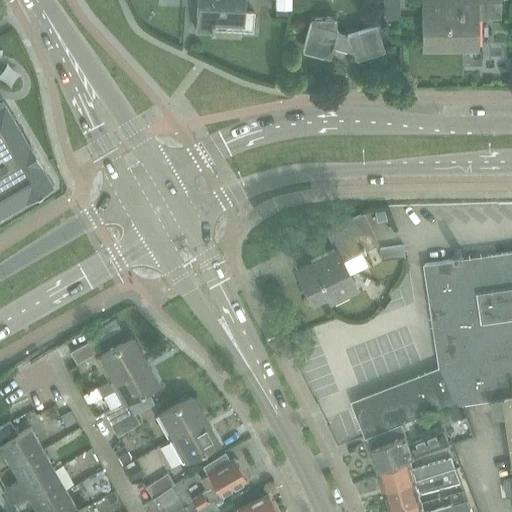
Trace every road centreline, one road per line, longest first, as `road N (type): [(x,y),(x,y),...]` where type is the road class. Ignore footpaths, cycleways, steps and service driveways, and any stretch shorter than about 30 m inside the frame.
road 1 (secondary): [(511,124),(303,123),(225,144),(161,179)]
road 2 (secondary): [(183,220),(243,188),(303,173),(511,168)]
road 3 (tertiary): [(322,511),(234,339)]
road 4 (secondary): [(0,327),(157,234)]
road 5 (residential): [(131,511),(55,373)]
road 6 (secondary): [(135,194),(0,275)]
road 7 (tertiary): [(161,179),(129,127),(73,64)]
road 8 (tertiary): [(73,64),(85,108),(135,194)]
road 9 (tertiary): [(157,234),(209,320),(234,339)]
road 10 (tertiary): [(234,339),(229,307),(183,220)]
